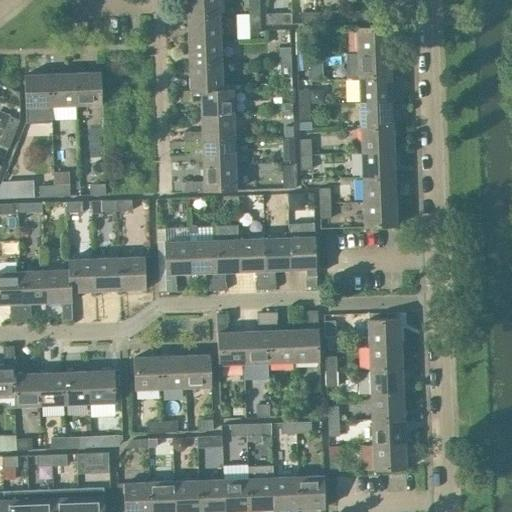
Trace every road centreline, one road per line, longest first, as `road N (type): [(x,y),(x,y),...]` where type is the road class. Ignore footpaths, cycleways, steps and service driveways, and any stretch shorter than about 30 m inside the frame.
road 1 (residential): [(0,335),(122,331),(161,304),(436,301)]
road 2 (residential): [(436,301),(425,0)]
road 3 (residential): [(444,511),(436,301)]
road 4 (residential): [(163,194),(154,2)]
